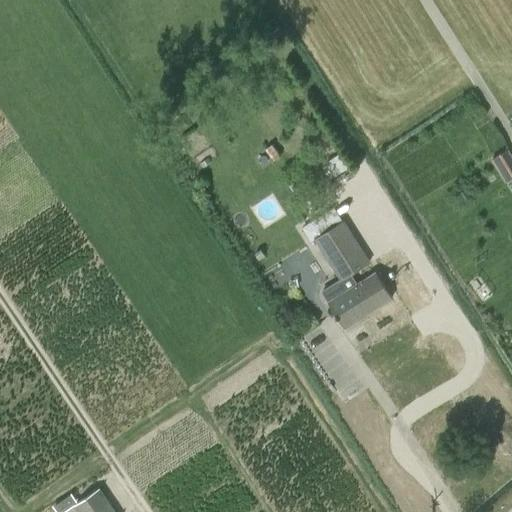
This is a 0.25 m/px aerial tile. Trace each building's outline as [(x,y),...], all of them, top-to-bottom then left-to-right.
[(251,134),(269,136),(272,115),(254,113),(251,134)] [(272,144),(265,150),(274,161),(281,156),(272,144)] [(511,156),(508,151),(493,160),(505,181),(511,177),(511,156)] [(464,200),(471,195),(466,188),(459,193),(464,200)] [(310,237),(343,220),(337,206),(303,223),(310,237)] [(369,262),(343,221),(315,238),(347,290),(329,301),(337,314),(336,315),(338,319),(340,318),(345,327),(392,298),(375,273),(357,284),(350,274),(369,262)] [(406,276),(393,285),(410,312),(424,303),(406,276)] [(391,351),(358,372),(375,399),(432,363),(415,336),(402,317),(379,331),(391,351)] [(114,511),(98,488),(78,502),(75,504),(80,511),(114,511)]
